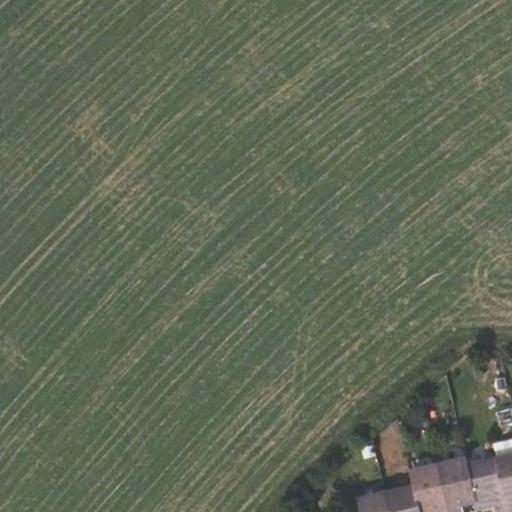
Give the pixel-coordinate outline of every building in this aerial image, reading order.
[(511,511),(511,458),(496,463),(507,511),(511,511)] [(462,511),(462,508),(477,504),(468,469),(466,462),(438,469),(448,511),(462,511)] [(468,469),(477,504),(479,511),(493,508),(493,511),(507,511),(496,463),(468,469)] [(411,475),(414,489),(419,511),(448,511),(438,469),(411,475)] [(385,496),(389,511),(419,511),(414,489),(385,496)] [(389,511),(385,496),(357,503),(359,511),(389,511)]
